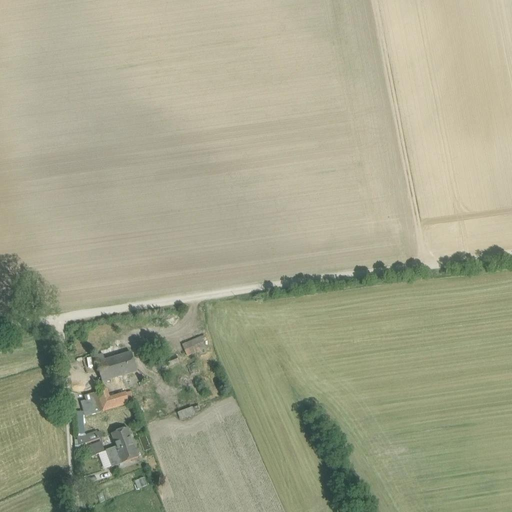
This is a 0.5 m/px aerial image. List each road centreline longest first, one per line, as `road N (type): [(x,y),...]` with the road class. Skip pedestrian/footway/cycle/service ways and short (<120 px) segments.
road 1 (track): [(0,326),(511,253)]
road 2 (track): [(373,0),(426,265)]
